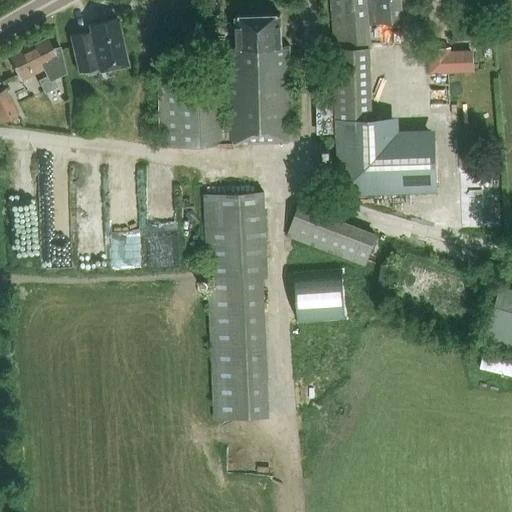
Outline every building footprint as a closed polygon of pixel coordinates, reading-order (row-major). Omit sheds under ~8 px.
[(334,73),(337,133),(339,194),(438,190),(435,128),(399,130),(399,117),(372,117),(369,47),(372,47),(371,24),(405,21),(403,0),(331,0),(335,47),(333,47),(334,73)] [(511,18),(511,0),(496,0),(498,19),(511,18)] [(221,81),(177,82),(159,82),(161,143),(294,139),(291,58),(289,59),(289,47),(281,47),(280,16),(236,17),(237,47),(228,47),(231,131),(223,131),(221,81)] [(89,25),(90,30),(70,35),(79,71),(86,70),(88,76),(98,74),(97,71),(127,65),(116,19),(89,25)] [(17,75),(21,81),(36,73),(35,71),(42,67),(43,70),(41,70),(46,79),(64,70),(59,46),(51,48),(46,39),(8,58),(17,75)] [(429,47),(430,72),(475,70),(474,49),(451,50),(451,46),(429,47)] [(207,69),(228,68),(228,53),(206,54),(207,69)] [(0,89),(0,121),(1,123),(16,115),(3,88),(0,89)] [(97,96),(77,97),(78,125),(98,124),(97,96)] [(204,193),(208,279),(269,276),(265,190),(204,193)] [(284,235),(364,261),(374,230),(294,204),(284,235)] [(511,346),(511,286),(501,284),(485,339),(511,346)]
